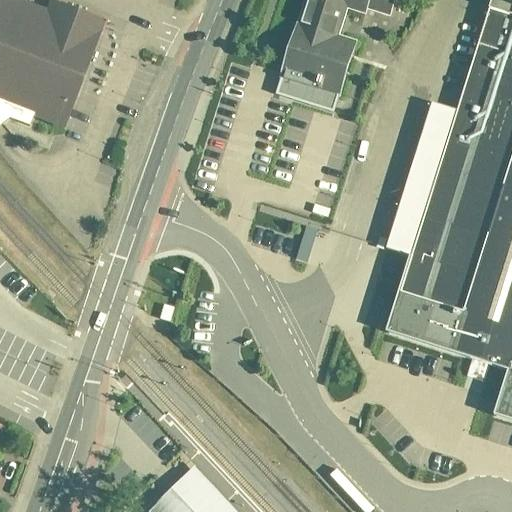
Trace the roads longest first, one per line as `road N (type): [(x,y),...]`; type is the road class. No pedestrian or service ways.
road 1 (tertiary): [(46,511),(128,244),(220,0)]
road 2 (unknown): [(348,266),(365,327),(414,400),(477,444),(511,452)]
